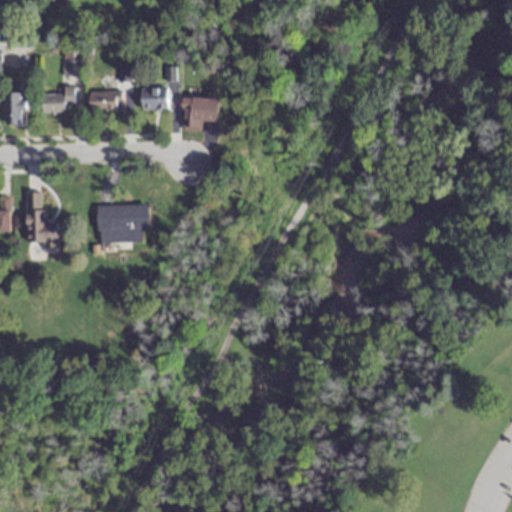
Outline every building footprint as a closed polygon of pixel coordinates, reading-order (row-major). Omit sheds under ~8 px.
[(76,73),(76,60),(63,60),(63,73),(76,73)] [(40,93),(40,111),(71,111),(71,86),(61,86),(61,93),(40,93)] [(139,86),(139,109),(165,109),(165,86),(139,86)] [(121,110),(121,90),(87,90),(87,110),(121,110)] [(3,92),(3,124),(19,124),(19,92),(3,92)] [(199,130),(199,120),(219,120),(219,97),(180,97),(180,130),(199,130)] [(25,192),(24,244),(57,245),(57,225),(45,225),(46,208),(40,208),(40,192),(25,192)] [(8,196),(0,196),(0,231),(8,232),(8,196)] [(97,205),(97,250),(127,250),(127,242),(143,242),(143,205),(97,205)]
